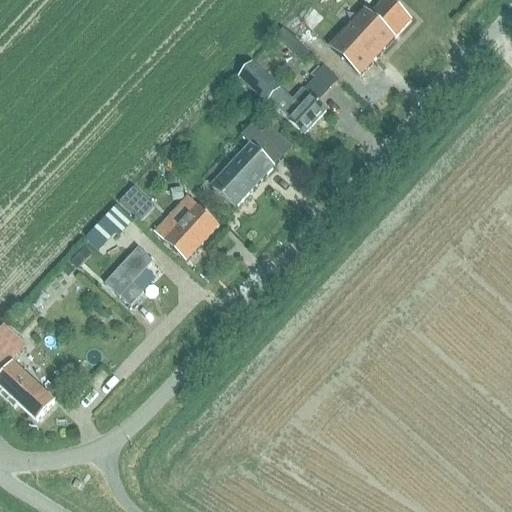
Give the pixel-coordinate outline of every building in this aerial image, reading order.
[(380,10),(373,4),(331,48),(361,77),(410,25),(387,3),(380,10)] [(312,31),(323,19),(315,11),(304,23),(312,31)] [(269,103),(305,137),(327,113),(304,90),(294,101),(281,89),(280,89),(254,64),(241,79),(268,105),(269,103)] [(318,68),(310,77),(313,79),(321,70),(318,68)] [(237,209),(276,167),(285,157),(270,143),(278,134),(269,126),(261,135),(251,126),(242,137),(251,145),(213,187),(237,209)] [(134,191),(121,206),(142,225),(155,210),(134,191)] [(220,227),(198,207),(186,220),(177,212),(157,234),(188,262),(220,227)] [(85,250),(71,264),(77,270),(91,256),(85,250)] [(139,250),(105,286),(120,300),(120,299),(131,309),(143,296),(133,286),(153,264),(139,250)] [(69,268),(63,273),(69,279),(74,274),(69,268)] [(42,294),(32,305),(38,311),(48,299),(42,294)] [(106,312),(103,317),(110,322),(114,317),(106,312)] [(56,404),(33,381),(13,361),(24,349),(6,331),(0,336),(0,386),(38,424),(56,404)]
